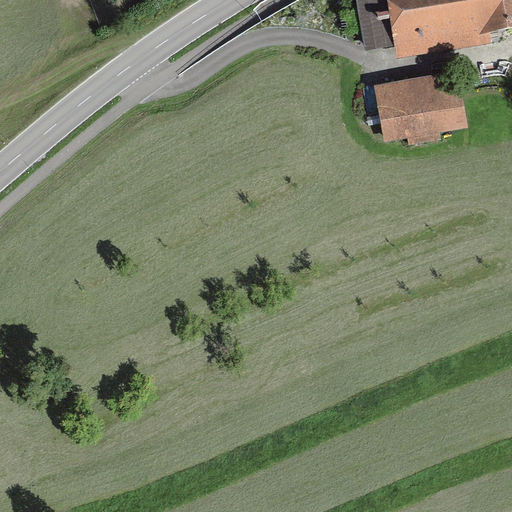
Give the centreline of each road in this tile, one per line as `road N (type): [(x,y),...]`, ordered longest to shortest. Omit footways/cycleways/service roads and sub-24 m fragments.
road 1 (track): [(134,65),(161,88),(288,35),(325,39),(384,71),(483,61),(511,49)]
road 2 (tertiary): [(0,174),(134,65),(233,0)]
